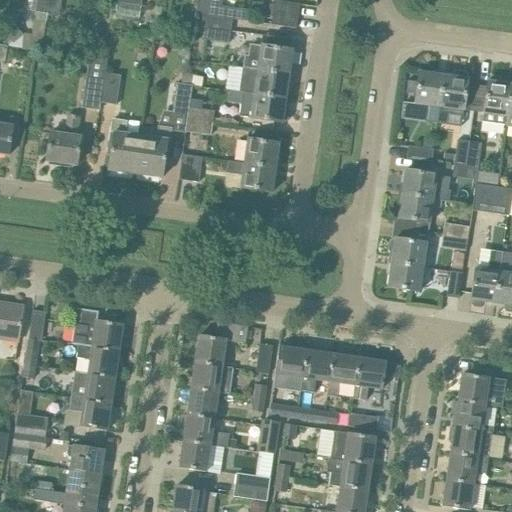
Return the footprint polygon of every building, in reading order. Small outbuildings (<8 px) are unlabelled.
[(47,14),(48,0),(36,0),(33,22),(45,24),(47,14)] [(61,0),(48,0),(47,14),(59,16),(61,0)] [(207,16),(209,0),(197,0),(196,15),(202,15),(207,16)] [(209,0),(207,16),(232,20),(247,22),(249,11),(222,7),(222,0),(209,0)] [(274,1),(272,13),(298,16),(299,4),(274,1)] [(298,16),(272,13),(270,25),(296,28),(298,16)] [(232,20),(207,16),(202,15),(200,27),(206,28),(204,40),(228,44),(232,20)] [(243,67),(258,70),(289,74),(292,51),(250,44),(248,56),(244,56),(243,67)] [(84,89),(81,107),(83,107),(100,110),(101,103),(102,92),(105,74),(107,61),(89,58),(84,89)] [(254,93),(286,98),(289,74),(258,70),(254,93)] [(453,77),(442,75),(438,108),(463,111),(467,79),(467,75),(465,72),(456,71),(453,73),(453,77)] [(436,124),(438,108),(442,75),(418,72),(414,104),(430,106),(429,111),(427,111),(425,122),(436,124)] [(102,92),(101,103),(116,106),(120,76),(105,74),(102,92)] [(482,123),(506,126),(511,85),(487,81),(482,123)] [(186,132),(187,120),(190,100),(192,86),(176,84),(172,113),(163,111),(157,125),(155,139),(141,137),(136,175),(161,179),(166,147),(168,147),(170,130),(186,132)] [(284,109),(286,98),(254,93),(243,92),(239,116),(251,117),(251,119),(282,123),(282,122),(285,122),(288,120),(290,112),(287,109),(284,109)] [(187,120),(212,124),(214,112),(201,110),(202,101),(190,100),(187,120)] [(50,132),(46,161),(48,161),(49,166),(58,167),(60,163),(70,165),(76,166),(79,146),(80,137),(77,136),(80,118),(67,116),(64,135),(50,132)] [(136,175),(141,137),(124,135),(125,121),(113,119),(110,139),(112,139),(108,171),(136,175)] [(212,124),(187,120),(186,132),(210,136),(212,124)] [(12,126),(0,124),(0,154),(8,156),(12,126)] [(247,140),(244,163),(275,168),(279,144),(247,140)] [(457,140),(453,166),(465,168),(469,142),(457,140)] [(469,142),(465,168),(478,169),(481,144),(469,142)] [(406,159),(431,162),(433,150),(407,147),(406,159)] [(182,155),(178,180),(198,183),(202,158),(182,155)] [(275,168),(244,163),(243,164),(228,162),(226,173),(237,175),(237,174),(241,174),(239,188),(271,193),(275,168)] [(476,180),(478,169),(465,168),(453,166),(452,177),(476,180)] [(401,195),(441,201),(448,202),(449,192),(447,191),(449,179),(435,176),(436,175),(404,170),(401,195)] [(483,212),(507,215),(510,190),(475,186),(473,199),(480,200),(483,212)] [(440,208),(441,201),(401,195),(397,219),(428,224),(430,210),(435,211),(440,208)] [(444,224),(442,236),(466,240),(471,212),(467,211),(465,222),(464,223),(457,222),(456,225),(444,224)] [(464,252),(466,240),(442,236),(440,248),(455,250),(453,260),(462,262),(464,252)] [(389,241),(387,251),(389,254),(392,254),(390,264),(422,268),(424,257),(426,244),(425,244),(415,242),(394,239),(392,239),(389,241)] [(485,303),(494,304),(502,253),(490,251),(487,271),(474,270),(470,301),(472,301),(471,305),(473,307),(482,308),(484,306),(485,303)] [(511,254),(502,253),(494,304),(504,306),(503,309),(505,312),(511,312),(511,254)] [(390,264),(387,288),(419,292),(422,268),(390,264)] [(450,272),(446,297),(458,299),(462,274),(450,272)] [(23,306),(0,302),(0,340),(17,343),(23,306)] [(78,346),(78,347),(118,353),(122,325),(96,321),(98,312),(77,309),(72,345),(78,346)] [(32,311),(28,340),(40,341),(41,341),(45,313),(32,311)] [(198,336),(195,361),(221,365),(225,341),(245,344),(247,327),(217,323),(215,338),(198,336)] [(36,365),(36,366),(40,341),(28,340),(25,364),(36,365)] [(267,375),(272,347),(259,345),(255,373),(267,375)] [(87,375),(114,379),(118,353),(78,347),(76,359),(90,361),(87,375)] [(300,392),(307,352),(279,348),(273,388),(300,392)] [(328,382),(332,355),(307,352),(300,392),(300,391),(313,393),(315,380),(328,382)] [(355,386),(359,359),(332,355),(328,382),(326,395),(337,397),(339,384),(355,386)] [(383,377),(385,365),(385,363),(359,359),(355,386),(353,399),(366,401),(368,388),(382,390),(383,377)] [(221,365),(195,361),(191,387),(218,391),(228,393),(232,369),(221,367),(221,365)] [(36,365),(25,364),(23,377),(34,379),(36,365)] [(399,367),(385,365),(383,377),(398,379),(399,367)] [(110,405),(114,379),(87,375),(84,374),(82,387),(85,387),(83,401),(110,405)] [(458,401),(484,406),(488,378),(462,374),(458,401)] [(250,411),(262,413),(267,388),(255,385),(250,411)] [(191,387),(187,414),(214,418),(218,391),(191,387)] [(110,405),(83,401),(70,399),(69,411),(81,413),(79,428),(106,432),(110,405)] [(454,427),(480,431),(484,406),(458,401),(457,403),(453,402),(452,414),(456,415),(454,427)] [(295,420),(297,409),(271,405),(269,416),(295,420)] [(322,424),(324,412),(297,409),(295,420),(322,424)] [(339,414),(324,412),(322,424),(337,426),(339,414)] [(48,419),(17,414),(15,427),(46,432),(48,419)] [(214,418),(187,414),(187,416),(182,415),(180,429),(184,430),(183,441),(223,447),(227,447),(228,439),(229,435),(212,432),(214,418)] [(349,414),(348,415),(347,426),(375,431),(377,418),(349,414)] [(263,422),(258,453),(273,455),(278,424),(263,422)] [(296,426),(284,425),(282,438),(294,440),(296,426)] [(480,432),(480,431),(454,427),(454,429),(450,429),(448,440),(452,441),(450,453),(477,457),(487,459),(491,434),(480,432)] [(335,432),(331,457),(371,464),(375,437),(335,432)] [(0,461),(4,462),(8,434),(0,433),(0,461)] [(45,438),(14,434),(12,446),(44,451),(45,438)] [(227,447),(227,448),(230,449),(230,447),(235,448),(236,440),(228,439),(227,447)] [(219,475),(223,447),(183,441),(179,469),(219,475)] [(69,471),(100,475),(103,451),(73,446),(68,446),(66,453),(67,457),(71,458),(69,471)] [(446,479),(473,483),(477,457),(450,453),(446,479)] [(371,464),(331,457),(331,458),(329,457),(326,472),(331,473),(329,485),(367,491),(371,464)] [(278,465),(276,477),(288,479),(290,467),(278,465)] [(100,475),(69,471),(66,494),(96,499),(100,475)] [(235,484),(268,489),(269,479),(236,474),(235,484)] [(286,492),(288,479),(276,477),(274,491),(286,492)] [(473,483),(446,479),(442,507),(469,511),(473,483)] [(36,490),(51,492),(52,483),(38,481),(36,490)] [(268,489),(235,484),(233,497),(266,502),(268,489)] [(363,511),(367,491),(329,485),(339,487),(335,511),(363,511)] [(176,486),(172,510),(183,511),(198,511),(202,490),(176,486)] [(62,511),(94,511),(96,499),(66,494),(51,492),(36,490),(35,500),(49,502),(49,503),(64,505),(62,511)] [(248,502),(247,511),(265,511),(266,502),(248,502)]
